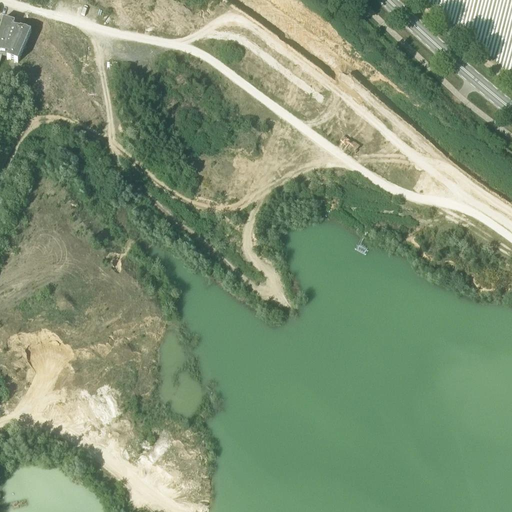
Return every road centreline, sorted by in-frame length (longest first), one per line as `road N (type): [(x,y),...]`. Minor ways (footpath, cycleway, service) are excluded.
road 1 (track): [(5,0),(82,31),(186,46),(404,199),(462,204),(511,240)]
road 2 (track): [(228,134),(87,32),(109,123),(152,182),(251,256)]
road 3 (secondary): [(511,110),(388,0)]
road 4 (track): [(0,178),(23,131),(100,84)]
